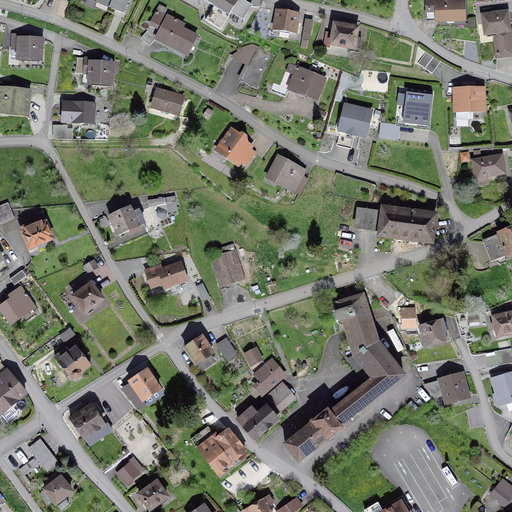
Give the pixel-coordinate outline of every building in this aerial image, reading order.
[(109,6),(108,9),(122,15),(128,0),(95,0),(109,6)] [(237,0),(205,0),(229,14),(237,0)] [(463,21),(462,0),(456,0),(448,0),(448,3),(426,4),(426,20),(436,20),(436,22),(463,21)] [(276,11),(273,30),(295,34),(298,15),(291,13),(292,11),(283,9),(283,12),(276,11)] [(152,22),(151,27),(141,38),(150,46),(154,40),(187,56),(196,38),(181,30),(183,26),(176,23),(176,21),(174,20),(174,22),(166,18),(156,13),(152,22)] [(496,39),(494,39),(496,59),(511,56),(511,49),(510,31),(509,31),(506,13),(482,16),(484,35),(495,34),(496,39)] [(360,40),(355,39),(356,29),(347,28),(347,24),(341,23),(340,26),(334,25),(332,34),(325,33),(322,48),(330,49),(331,45),(359,50),(360,40)] [(301,40),(309,41),(310,33),(303,32),(301,40)] [(27,36),(12,35),(11,51),(11,59),(18,59),(18,61),(29,62),(29,60),(39,61),(39,51),(40,51),(41,41),(27,40),(27,36)] [(257,90),(274,56),(258,48),(241,82),(257,90)] [(417,64),(431,75),(440,62),(426,52),(417,64)] [(111,75),(112,75),(112,65),(98,65),(98,60),(76,59),(75,74),(90,75),(89,85),(100,86),(100,84),(110,85),(111,75)] [(273,84),(270,92),(285,98),(288,90),(316,101),(324,80),(296,69),(287,90),(273,84)] [(469,91),(469,83),(462,83),(462,91),(454,91),(455,111),(482,110),(482,91),(469,91)] [(0,112),(26,115),(28,93),(1,90),(0,90),(0,112)] [(183,98),(156,91),(151,108),(178,116),(183,98)] [(406,91),(403,122),(428,125),(432,94),(406,91)] [(72,123),(92,124),(93,106),(74,104),(74,103),(64,102),(64,115),(72,115),(72,123)] [(374,113),(344,106),(338,133),(368,140),(374,113)] [(211,112),(207,109),(203,116),(207,119),(211,112)] [(322,120),(324,114),(317,111),(315,117),(322,120)] [(239,162),(245,166),(254,154),(246,148),(245,141),(245,137),(241,135),(237,135),(231,131),(219,148),(226,153),(227,158),(237,165),(239,162)] [(504,174),(501,156),(471,162),(475,179),(504,174)] [(268,178),(298,194),(305,181),(293,175),(295,170),(295,168),(294,166),(279,158),(268,178)] [(164,206),(163,199),(147,201),(148,208),(164,206)] [(7,204),(0,206),(0,223),(13,219),(7,204)] [(132,215),(135,214),(133,209),(130,211),(129,208),(108,217),(117,236),(128,232),(130,236),(138,232),(136,228),(138,227),(132,215)] [(382,214),(358,211),(356,229),(379,232),(379,236),(431,243),(434,216),(413,213),(413,211),(411,211),(411,213),(382,209),(382,214)] [(101,228),(108,225),(105,218),(105,219),(104,216),(101,217),(103,220),(98,222),(101,228)] [(28,249),(51,240),(44,223),(32,229),(30,224),(19,229),(28,249)] [(511,229),(482,241),(490,263),(511,254),(511,229)] [(234,251),(210,259),(219,287),(243,280),(234,251)] [(93,261),(84,266),(88,272),(97,267),(93,261)] [(162,270),(161,268),(145,274),(149,284),(161,280),(164,289),(186,281),(180,263),(162,270)] [(14,286),(26,277),(21,271),(9,280),(14,286)] [(100,301),(102,300),(90,284),(83,290),(79,285),(73,290),(76,295),(73,297),(84,313),(94,306),(95,307),(97,307),(100,305),(101,302),(100,301)] [(202,301),(208,297),(202,284),(195,287),(202,301)] [(33,306),(20,287),(16,290),(9,295),(11,297),(0,305),(0,313),(10,327),(23,317),(21,315),(33,306)] [(403,376),(377,343),(362,296),(337,304),(340,312),(334,314),(336,322),(342,320),(354,356),(356,360),(353,362),(357,372),(364,369),(372,379),(329,413),(327,410),(322,414),(321,413),(315,418),(316,419),(303,429),(304,430),(284,445),(297,462),(340,429),(341,430),(349,424),(346,420),(403,376)] [(414,318),(413,309),(401,310),(401,319),(414,318)] [(497,337),(511,333),(511,313),(492,318),(494,323),(490,324),(492,329),(495,329),(497,337)] [(420,328),(426,346),(446,340),(443,330),(446,329),(444,323),(441,324),(440,322),(420,328)] [(69,329),(59,337),(63,342),(73,334),(69,329)] [(214,362),(209,356),(212,354),(207,347),(210,345),(207,340),(204,342),(201,338),(185,349),(195,365),(197,364),(202,370),(214,362)] [(226,360),(235,355),(225,340),(217,346),(226,360)] [(80,374),(79,373),(88,366),(75,349),(63,358),(60,354),(54,358),(70,380),(72,379),(76,380),(80,377),(80,374)] [(261,360),(255,349),(244,355),(250,366),(261,360)] [(254,377),(259,383),(256,385),(264,394),(281,380),(275,372),(279,369),(272,361),(254,377)] [(0,375),(0,414),(25,394),(6,371),(0,375)] [(130,383),(131,385),(122,391),(129,401),(130,401),(137,412),(146,406),(141,400),(158,388),(146,372),(135,379),(133,377),(130,379),(132,382),(130,383)] [(454,400),(467,396),(461,375),(453,378),(452,374),(446,376),(447,379),(424,386),(434,399),(443,396),(446,406),(455,404),(454,400)] [(511,400),(511,374),(491,380),(498,404),(511,400)] [(295,399),(285,387),(270,400),(279,412),(295,399)] [(277,420),(274,417),(279,412),(270,400),(267,397),(260,404),(264,409),(257,415),(251,409),(237,421),(253,441),(277,420)] [(83,439),(103,426),(90,406),(70,419),(83,439)] [(221,469),(245,452),(231,433),(229,434),(227,432),(218,438),(215,434),(213,435),(207,427),(190,440),(218,478),(224,473),(221,469)] [(47,472),(57,464),(39,441),(28,449),(35,458),(19,470),(26,480),(42,467),(47,472)] [(126,485),(143,471),(133,459),(116,473),(126,485)] [(68,504),(63,498),(71,492),(65,485),(68,483),(65,479),(62,481),(60,478),(39,494),(48,506),(53,502),(59,511),(68,504)] [(140,498),(138,500),(141,505),(144,503),(149,510),(167,497),(156,482),(138,495),(140,498)] [(490,495),(504,506),(510,498),(496,487),(490,495)] [(269,511),(267,507),(272,504),(268,497),(243,511),(242,511),(269,511)] [(294,511),(301,508),(295,500),(283,509),(282,508),(277,511),(294,511)] [(405,511),(400,503),(385,511),(379,501),(366,509),(367,511),(405,511)]
